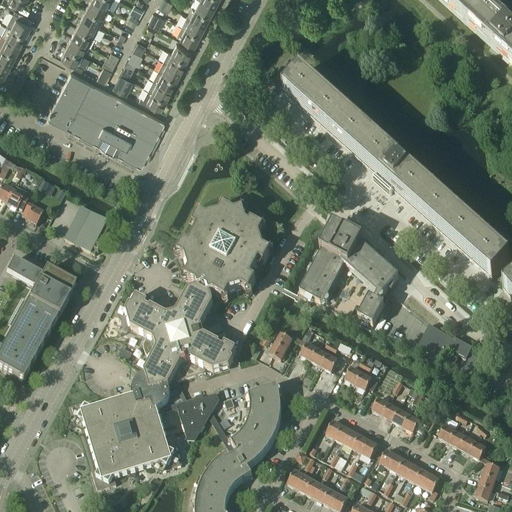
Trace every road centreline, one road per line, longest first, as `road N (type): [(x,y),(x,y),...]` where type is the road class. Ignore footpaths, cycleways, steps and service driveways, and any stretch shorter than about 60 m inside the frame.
road 1 (residential): [(511,357),(472,332),(322,199)]
road 2 (tertiary): [(0,482),(109,284)]
road 3 (residential): [(448,511),(461,479),(316,403)]
road 4 (tertiary): [(154,193),(1,113)]
road 5 (residential): [(237,330),(296,226),(322,199)]
road 6 (residential): [(322,199),(206,96)]
road 7 (residential): [(316,403),(260,372),(183,395)]
road 8 (residential): [(1,113),(43,49),(54,0)]
